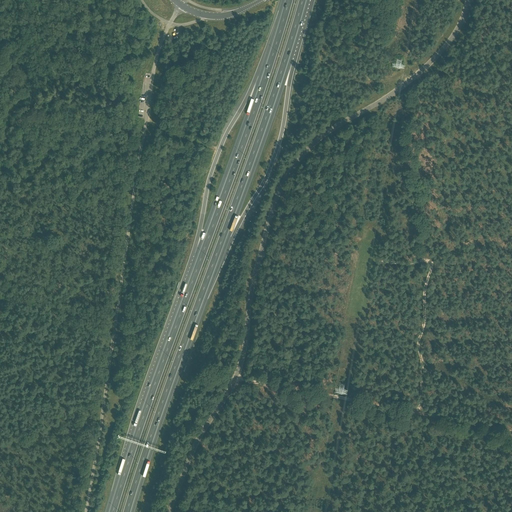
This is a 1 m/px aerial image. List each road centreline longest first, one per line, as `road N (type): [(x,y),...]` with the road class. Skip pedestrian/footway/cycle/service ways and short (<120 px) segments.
road 1 (unclassified): [(170,511),(245,356),(254,279),(288,175),(309,146),(424,69),(459,27),(467,0)]
road 2 (motorway): [(128,511),(304,0)]
road 3 (motorway): [(286,0),(110,511)]
road 4 (track): [(85,511),(134,185)]
road 5 (track): [(378,260),(428,263),(422,511)]
road 6 (track): [(511,432),(235,380)]
road 7 (unknown): [(199,254),(211,170),(266,66)]
